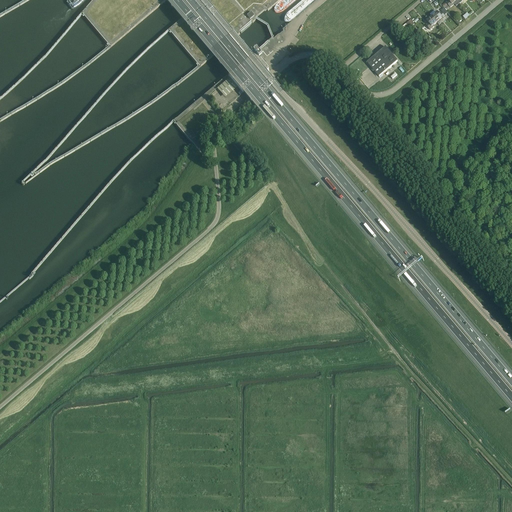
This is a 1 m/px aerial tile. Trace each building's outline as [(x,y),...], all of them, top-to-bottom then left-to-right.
[(442,5),(443,6),(443,7),(444,8),(448,5),(450,8),(454,4),(456,6),(459,3),(456,0),(447,0),(448,1),(442,5)] [(434,10),(429,14),(432,17),(436,23),(440,20),(440,21),(445,17),(440,12),(438,14),(437,13),(436,13),(434,10)] [(428,23),(425,25),(430,30),(434,26),(433,25),(436,23),(432,17),(426,21),(428,23)] [(379,77),(393,65),(397,61),(387,49),(385,47),(376,55),(367,63),(379,77)] [(259,50),(256,53),(261,59),(264,57),(259,50)] [(243,93),(253,85),(270,70),(261,59),(256,53),(228,77),(229,78),(217,89),(225,98),(238,87),(243,93)]
